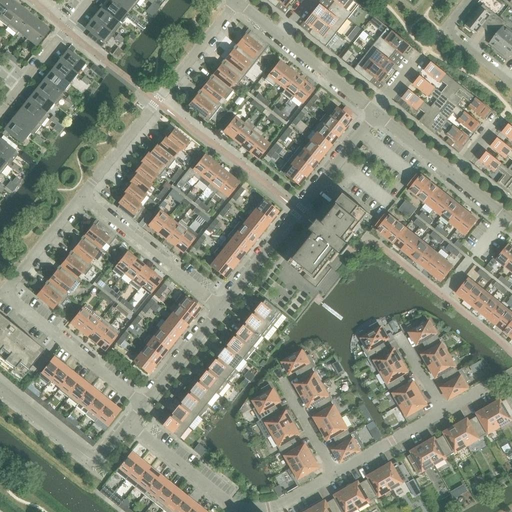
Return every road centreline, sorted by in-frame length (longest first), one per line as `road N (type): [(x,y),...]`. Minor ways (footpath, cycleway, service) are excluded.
road 1 (residential): [(144,403),(3,291),(80,195)]
road 2 (residential): [(80,195),(235,1)]
road 3 (residential): [(222,307),(376,113)]
road 4 (residential): [(127,424),(242,510),(279,506),(334,475)]
road 5 (residential): [(222,307),(80,195)]
road 6 (residential): [(0,109),(87,0)]
road 7 (residential): [(334,475),(441,409)]
road 8 (residential): [(376,113),(279,35)]
road 9 (residential): [(97,462),(0,385)]
road 10 (residential): [(144,403),(222,307)]
road 11 (residential): [(469,0),(447,29),(511,82)]
